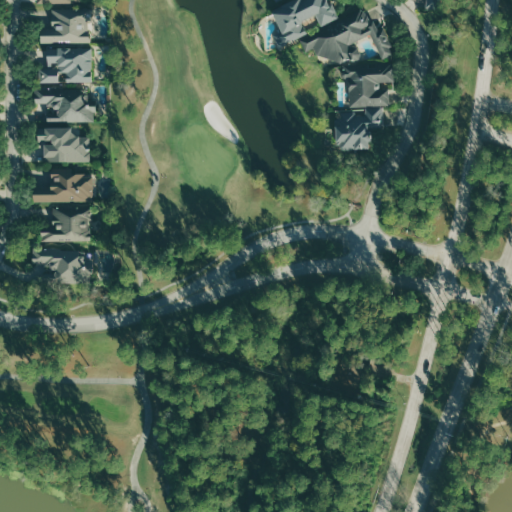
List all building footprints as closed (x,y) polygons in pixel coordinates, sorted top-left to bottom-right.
[(269,0),(269,1),(270,0),(289,0),(275,8),(277,48),(307,32),(301,20),(315,13),(321,26),(339,16),(333,4),(333,0),(269,0)] [(39,42),(88,42),(88,7),(51,6),(51,28),(39,28),(39,42)] [(371,33),(382,59),(395,53),(384,27),(376,31),(367,11),(339,24),(341,28),(303,45),(306,51),(314,47),(319,59),(333,53),(338,65),(361,55),(355,41),(371,33)] [(91,82),(92,47),(46,46),(46,67),(41,67),(40,81),(91,82)] [(336,110),(335,148),(368,148),(369,128),(382,128),(382,105),(388,105),(389,89),(381,88),(381,81),(393,81),(394,70),(349,69),(348,106),(365,106),(365,111),(336,110)] [(95,121),(95,105),(88,105),(88,89),(34,89),(34,108),(47,108),(47,121),(95,121)] [(90,160),(90,136),(71,136),(71,127),(43,127),(43,134),(41,134),(41,160),(90,160)] [(32,202),(93,200),(92,173),(73,173),(73,168),(50,169),(50,186),(32,187),(32,202)] [(40,241),(90,240),(90,220),(94,220),(93,206),(52,207),(52,227),(40,227),(40,241)] [(85,250),(32,249),(32,263),(37,263),(37,272),(54,273),(54,282),(80,282),(80,265),(85,265),(85,250)]
